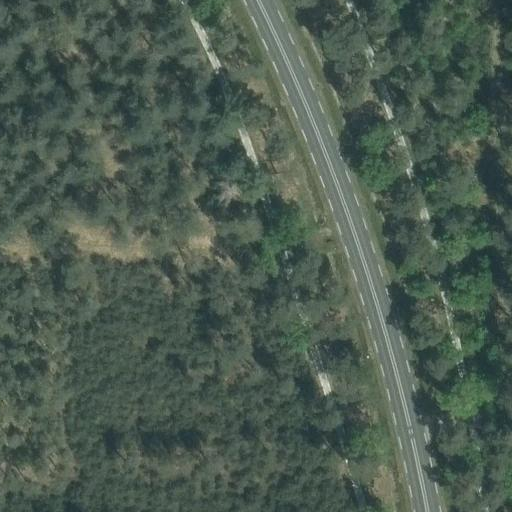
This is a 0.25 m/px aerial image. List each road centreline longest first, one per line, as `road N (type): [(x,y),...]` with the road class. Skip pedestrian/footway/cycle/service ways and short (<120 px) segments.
road 1 (primary): [(426,511),(355,233),(259,0)]
road 2 (track): [(483,98),(489,309),(471,374),(406,413)]
